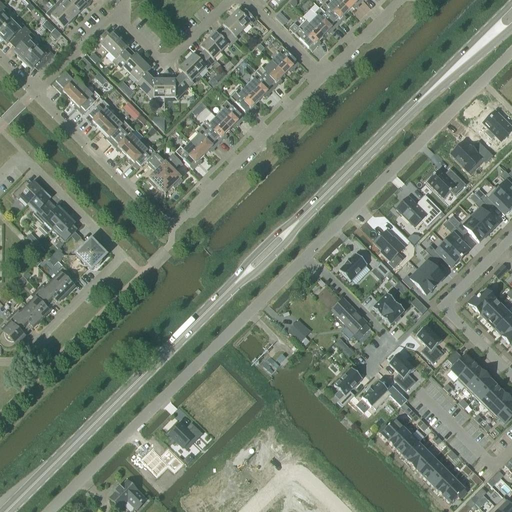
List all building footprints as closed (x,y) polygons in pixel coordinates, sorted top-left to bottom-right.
[(79,14),(86,7),(79,0),(67,0),(66,2),(79,14)] [(293,0),(292,0),(289,4),(288,5),(294,10),(296,7),(296,3),(293,0)] [(344,17),(348,13),(334,0),(333,0),(327,7),(324,5),(319,10),(337,27),(346,19),(344,17)] [(354,11),(362,2),(360,0),(334,0),(348,13),(352,9),(354,11)] [(71,22),(79,14),(66,2),(58,9),(71,22)] [(0,33),(11,22),(5,16),(9,12),(2,6),(0,7),(0,33)] [(71,22),(58,9),(55,6),(45,15),(49,19),(51,18),(63,30),(71,22)] [(230,19),(242,32),(249,25),(251,27),(255,22),(243,9),(239,13),(237,11),(230,19)] [(328,36),(337,27),(319,10),(314,15),(317,17),(309,25),(322,38),(326,34),(328,36)] [(288,22),(280,14),(279,15),(275,18),(283,27),(288,22)] [(235,38),(242,32),(230,19),(222,26),(226,30),(222,34),(233,44),(237,40),(235,38)] [(42,25),(50,34),(54,30),(46,21),(42,25)] [(322,38),(309,25),(306,21),(298,29),(294,25),(288,30),(311,53),(320,44),(318,42),(322,38)] [(14,45),(28,31),(22,25),(18,29),(11,22),(0,33),(0,41),(1,42),(2,41),(6,45),(10,41),(14,45)] [(54,39),(59,35),(57,33),(54,30),(50,34),(54,39)] [(21,63),(37,48),(30,41),(34,37),(28,31),(14,45),(18,49),(14,53),(17,57),(16,58),(21,63)] [(108,54),(120,41),(113,33),(109,37),(105,33),(95,44),(99,48),(101,47),(108,54)] [(233,44),(222,34),(219,37),(215,33),(208,41),(220,54),(227,47),(229,49),(233,44)] [(117,66),(130,53),(127,50),(128,48),(120,41),(108,54),(115,60),(113,62),(117,66)] [(213,60),(220,54),(208,41),(200,48),(201,50),(198,53),(211,66),(215,62),(213,60)] [(37,48),(21,63),(26,68),(27,67),(31,71),(36,67),(39,70),(53,57),(47,50),(43,54),(37,48)] [(271,63),(284,77),(288,72),(290,74),(299,65),(281,48),(276,53),(278,56),(271,63)] [(130,76),(143,63),(135,55),(134,57),(130,53),(117,66),(121,71),(123,69),(130,76)] [(207,71),(211,66),(198,53),(194,57),(193,55),(185,63),(198,76),(205,69),(207,71)] [(89,59),(95,66),(100,61),(93,55),(89,59)] [(92,67),(83,58),(78,63),(87,72),(92,67)] [(139,88),(150,78),(146,74),(150,70),(143,63),(130,76),(137,82),(135,84),(139,88)] [(191,82),(198,76),(185,63),(178,70),(182,74),(178,78),(189,88),(193,84),(191,82)] [(280,80),(284,77),(271,63),(263,71),(260,68),(255,73),(273,91),(282,82),(280,80)] [(71,101),(84,88),(76,81),(79,78),(70,69),(52,86),(65,99),(67,97),(71,101)] [(102,73),(106,77),(110,73),(105,69),(102,73)] [(264,100),(273,91),(255,73),(250,78),(253,81),(245,88),(258,102),(262,98),(264,100)] [(100,76),(98,74),(94,78),(98,82),(102,78),(100,76)] [(164,99),(164,81),(153,81),(150,78),(139,88),(151,101),(153,99),(164,99)] [(176,101),(189,88),(178,78),(175,81),(164,81),(164,99),(175,99),(176,101)] [(212,88),(217,83),(212,79),(208,84),(212,88)] [(84,88),(71,101),(75,105),(73,107),(82,116),(100,99),(94,93),(92,96),(84,88)] [(254,106),(258,102),(245,88),(237,96),(235,93),(229,99),(247,117),(256,108),(254,106)] [(133,94),(128,89),(123,94),(128,99),(133,94)] [(100,131),(113,118),(106,110),(108,108),(103,102),(85,120),(94,129),(96,127),(100,131)] [(215,118),(229,131),(233,127),(235,129),(244,120),(226,102),(221,108),(223,110),(215,118)] [(128,103),(122,109),(135,122),(140,116),(128,103)] [(511,130),(494,113),(483,125),(488,131),(485,134),(492,140),(495,137),(501,143),(511,130)] [(143,125),(146,122),(140,117),(137,120),(143,125)] [(111,146),(129,128),(124,123),(121,125),(113,118),(100,131),(104,135),(102,137),(111,146)] [(225,135),(229,131),(215,118),(208,126),(205,123),(200,128),(218,146),(227,137),(225,135)] [(125,156),(139,143),(131,136),(134,133),(129,128),(111,146),(119,154),(121,152),(125,156)] [(209,155),(218,146),(200,128),(195,133),(198,136),(190,143),(203,157),(207,153),(209,155)] [(156,133),(152,130),(147,135),(150,139),(156,133)] [(464,142),(450,157),(470,177),(483,163),(485,165),(491,158),(477,144),(472,148),(474,150),(473,152),(464,142)] [(136,171),(146,162),(154,154),(149,148),(146,151),(139,143),(125,156),(129,160),(127,162),(136,171)] [(199,161),(203,157),(190,143),(183,151),(180,148),(175,154),(192,172),(201,163),(199,161)] [(164,193),(164,164),(156,156),(154,154),(146,162),(148,164),(146,166),(151,171),(153,169),(156,172),(147,182),(155,190),(157,188),(159,190),(161,191),(162,192),(164,193)] [(164,164),(164,193),(165,193),(166,192),(168,191),(169,190),(172,188),(174,190),(182,182),(173,172),(176,169),(178,171),(182,166),(172,156),(164,164)] [(439,170),(426,184),(443,201),(450,193),(455,197),(465,186),(449,170),(444,175),(439,170)] [(495,190),(511,207),(511,189),(511,188),(511,180),(508,176),(504,173),(499,178),(503,182),(495,190)] [(27,206),(42,191),(37,187),(37,188),(33,184),(30,187),(26,182),(12,196),(17,201),(20,198),(27,206)] [(485,198),(481,203),(489,211),(494,207),(504,217),(505,215),(508,216),(511,212),(511,210),(511,208),(511,207),(495,190),(494,188),(485,197),(485,198)] [(37,221),(51,207),(46,203),(49,200),(46,197),(47,196),(42,191),(27,206),(35,213),(32,216),(37,221)] [(408,199),(396,211),(414,229),(421,222),(427,227),(441,213),(425,197),(424,197),(425,198),(416,207),(408,199)] [(470,217),(469,218),(487,235),(496,227),(485,215),(489,211),(481,203),(479,201),(474,206),(478,209),(470,217)] [(37,221),(42,226),(40,228),(47,235),(52,231),(67,216),(62,212),(61,212),(58,209),(55,212),(51,207),(37,221)] [(468,215),(454,229),(463,238),(467,233),(478,244),(487,235),(469,218),(470,217),(468,215)] [(67,216),(52,231),(60,238),(57,241),(59,243),(62,246),(76,232),(71,228),(74,225),(70,222),(71,221),(67,216)] [(450,235),(442,243),(443,245),(444,245),(461,262),(466,257),(465,256),(469,252),(459,242),(463,238),(454,229),(450,234),(450,235)] [(381,253),(390,262),(388,264),(393,269),(403,260),(398,254),(403,249),(397,243),(395,244),(392,240),(385,233),(374,244),(382,252),(381,253)] [(35,240),(30,245),(34,249),(39,244),(35,240)] [(79,251),(79,252),(75,256),(105,257),(101,252),(101,251),(101,250),(101,249),(100,248),(100,247),(99,246),(98,246),(97,245),(96,245),(95,245),(94,245),(90,241),(83,249),(81,247),(80,247),(80,248),(79,249),(79,250),(79,251)] [(430,247),(424,252),(428,255),(436,264),(441,259),(451,270),(455,266),(455,267),(461,262),(444,245),(443,245),(435,253),(430,247)] [(58,251),(52,257),(58,263),(64,257),(58,251)] [(344,266),(338,272),(350,283),(351,282),(365,267),(367,266),(355,255),(350,260),(349,260),(343,265),(344,266)] [(426,264),(418,272),(434,288),(443,279),(432,268),(436,264),(428,255),(423,260),(426,264)] [(80,266),(81,266),(83,264),(90,272),(94,268),(95,268),(96,268),(97,268),(98,267),(99,267),(100,266),(100,265),(101,265),(101,264),(101,263),(101,262),(101,261),(105,257),(75,256),(79,261),(79,262),(79,263),(79,264),(80,265),(80,266)] [(37,258),(32,262),(37,267),(42,263),(37,258)] [(380,264),(375,269),(384,278),(385,278),(390,273),(380,264)] [(52,282),(67,297),(71,292),(70,291),(74,288),(71,285),(76,281),(62,267),(57,272),(60,275),(52,282)] [(502,267),(494,276),(498,280),(498,279),(507,271),(502,267)] [(406,277),(401,282),(410,290),(414,286),(425,297),(429,293),(430,293),(434,288),(418,272),(410,280),(406,277)] [(62,301),(67,297),(52,282),(45,290),(42,287),(37,292),(51,306),(55,301),(58,304),(61,301),(62,301)] [(405,288),(400,294),(402,297),(408,291),(405,288)] [(474,297),(467,304),(479,316),(495,299),(487,291),(479,299),(477,298),(476,299),(474,297)] [(46,310),(51,306),(37,292),(32,297),(35,300),(27,307),(42,322),(46,317),(45,316),(49,313),(46,310)] [(5,295),(0,300),(0,301),(3,304),(9,299),(5,295)] [(386,296),(372,310),(377,315),(379,317),(380,317),(381,318),(394,305),(394,304),(386,296)] [(416,299),(411,304),(422,315),(427,311),(416,299)] [(495,299),(479,316),(486,323),(501,309),(503,307),(495,299)] [(366,324),(343,300),(331,312),(354,336),(358,332),(363,337),(370,330),(365,325),(366,324)] [(394,305),(381,318),(382,319),(381,319),(389,327),(394,323),(395,324),(401,319),(399,318),(404,313),(396,305),(395,305),(394,305)] [(37,326),(42,322),(27,307),(20,314),(17,312),(12,317),(26,330),(30,326),(33,329),(36,325),(37,326)] [(501,309),(486,323),(494,331),(509,316),(508,316),(501,309)] [(509,316),(494,331),(502,338),(511,327),(511,316),(510,314),(508,316),(509,316)] [(3,332),(1,334),(0,335),(0,345),(0,346),(1,347),(2,348),(4,349),(5,349),(6,349),(8,349),(10,349),(11,349),(12,348),(13,347),(15,345),(17,347),(22,342),(21,341),(24,338),(21,335),(26,330),(12,317),(7,322),(10,324),(2,332),(3,332)] [(292,327),(286,333),(298,344),(303,338),(292,327)] [(426,327),(415,338),(415,339),(416,338),(426,348),(421,353),(433,365),(442,356),(435,349),(441,343),(440,343),(426,328),(426,327)] [(511,327),(502,338),(501,338),(509,346),(511,343),(511,327)] [(339,341),(335,345),(349,360),(355,354),(350,349),(349,351),(339,341)] [(455,353),(446,361),(451,366),(460,358),(460,357),(455,353)] [(398,355),(387,366),(388,366),(398,376),(393,381),(405,393),(414,384),(408,377),(414,370),(413,370),(413,371),(398,356),(399,355),(398,355)] [(282,356),(276,361),(279,364),(284,359),(282,356)] [(465,357),(450,372),(458,379),(458,380),(473,365),(465,357)] [(270,375),(278,367),(269,358),(261,366),(270,375)] [(458,379),(456,381),(464,389),(480,372),(473,365),(458,380),(458,379)] [(351,369),(333,387),(338,392),(344,397),(339,402),(337,404),(342,409),(354,397),(349,393),(352,390),(356,386),(362,380),(351,369)] [(480,372),(464,389),(472,397),(488,380),(481,372),(480,372)] [(488,380),(472,397),(479,404),(496,388),(488,380)] [(366,395),(361,400),(370,409),(371,408),(375,411),(391,396),(378,383),(372,389),(371,388),(365,394),(366,395)] [(496,388),(479,404),(487,412),(503,396),(496,388)] [(503,396),(487,412),(495,420),(496,418),(511,403),(503,395),(503,396)] [(400,396),(396,400),(402,406),(405,402),(400,396)] [(511,404),(511,403),(496,418),(504,426),(511,417),(511,404)] [(411,412),(407,416),(411,421),(416,417),(411,412)] [(385,426),(378,433),(380,436),(388,444),(405,428),(407,426),(398,418),(387,429),(385,426)] [(173,431),(169,435),(183,450),(183,449),(186,452),(202,436),(194,427),(188,433),(186,430),(180,424),(174,430),(173,431)] [(405,428),(388,444),(396,452),(412,435),(405,428)] [(412,435),(396,452),(403,459),(418,445),(420,443),(424,439),(416,431),(412,435)] [(256,441),(251,446),(260,455),(264,451),(273,459),(282,450),(278,446),(282,442),(276,436),(272,440),(268,435),(259,444),(256,441)] [(418,445),(403,459),(406,463),(411,467),(426,452),(425,452),(418,445)] [(246,457),(238,466),(252,480),(261,472),(252,463),(257,458),(248,449),(243,454),(246,457)] [(426,452),(411,467),(415,472),(415,471),(418,474),(418,475),(433,460),(437,457),(429,449),(425,452),(426,452)] [(152,450),(141,461),(156,477),(168,466),(175,473),(183,464),(169,450),(161,459),(152,450)] [(433,460),(418,475),(426,483),(441,468),(433,460)] [(226,471),(221,476),(230,485),(235,480),(244,489),(252,480),(238,466),(229,474),(226,471)] [(441,468),(426,483),(433,490),(448,475),(441,468)] [(448,475),(433,490),(434,491),(434,490),(441,498),(444,495),(458,481),(450,473),(448,475)] [(496,476),(491,480),(496,484),(500,480),(496,476)] [(444,495),(441,498),(449,506),(457,498),(459,501),(466,494),(464,491),(466,489),(458,481),(444,495)] [(115,494),(109,499),(109,500),(110,500),(119,509),(118,509),(119,510),(127,502),(134,510),(139,505),(140,506),(141,504),(141,503),(144,500),(137,493),(137,492),(136,492),(127,483),(127,482),(120,488),(119,487),(113,492),(115,494)] [(214,490),(205,498),(218,511),(220,511),(228,505),(219,496),(224,491),(215,482),(210,487),(214,490)] [(284,503),(280,507),(285,511),(296,511),(295,510),(304,501),(295,492),(291,496),(287,493),(281,499),(284,503)] [(479,493),(474,497),(479,501),(483,497),(479,493)] [(193,504),(188,509),(191,511),(218,511),(205,498),(196,507),(193,504)] [(503,499),(494,508),(497,511),(511,511),(511,509),(507,504),(507,503),(503,499)] [(470,501),(466,506),(470,510),(474,505),(470,501)]
